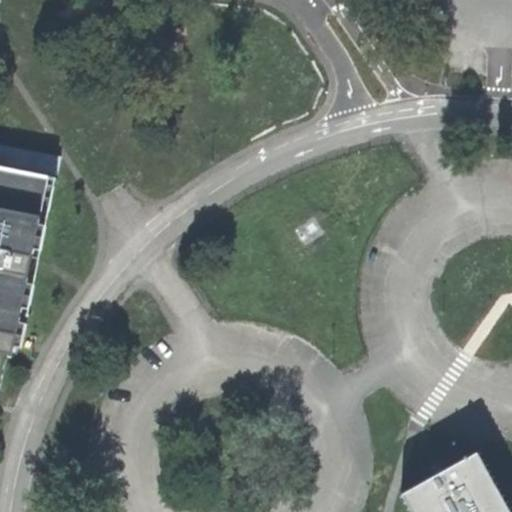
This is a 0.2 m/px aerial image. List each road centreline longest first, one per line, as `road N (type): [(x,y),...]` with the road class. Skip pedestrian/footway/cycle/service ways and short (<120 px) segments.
road 1 (unclassified): [(397,116),(258,164),(142,247),(76,330),(39,405),(12,511)]
road 2 (unclassified): [(397,116),(312,0)]
